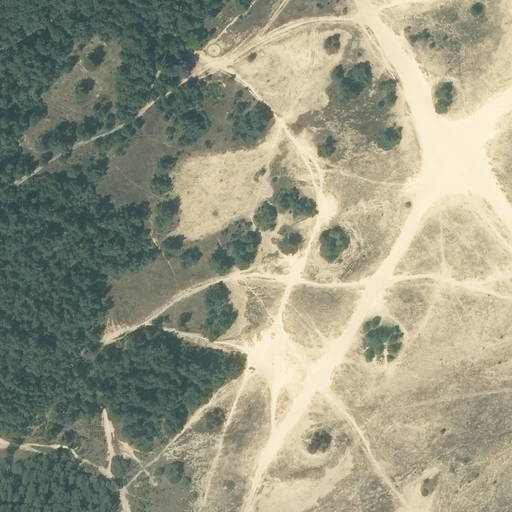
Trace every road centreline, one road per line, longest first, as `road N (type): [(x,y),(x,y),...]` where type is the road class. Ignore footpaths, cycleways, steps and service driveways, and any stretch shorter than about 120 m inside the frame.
road 1 (track): [(511,94),(454,146),(356,321),(273,443),(245,511)]
road 2 (track): [(511,229),(364,16)]
road 3 (track): [(364,16),(309,17),(143,111)]
road 4 (track): [(143,111),(0,191)]
